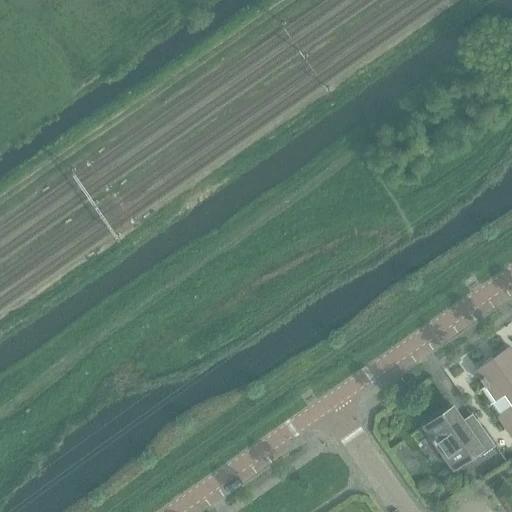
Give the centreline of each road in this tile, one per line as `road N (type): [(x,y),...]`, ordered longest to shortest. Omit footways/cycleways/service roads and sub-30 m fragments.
road 1 (track): [(291,0),(0,203)]
road 2 (residential): [(329,403),(511,276)]
road 3 (residential): [(173,511),(329,403)]
road 4 (residential): [(405,511),(329,403)]
